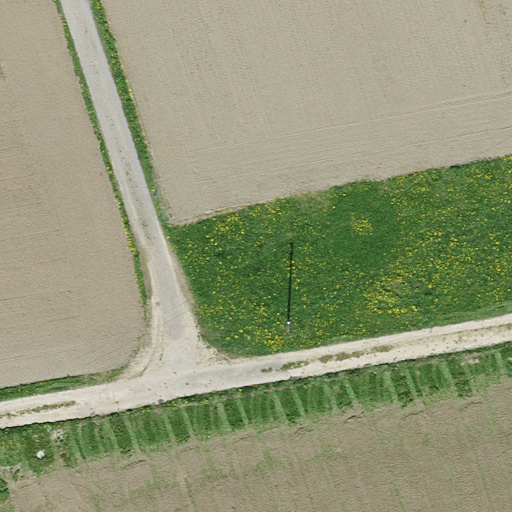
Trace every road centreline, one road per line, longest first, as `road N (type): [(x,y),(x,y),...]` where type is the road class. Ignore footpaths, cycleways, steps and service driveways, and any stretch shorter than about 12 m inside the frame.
road 1 (track): [(76,0),(193,383)]
road 2 (track): [(511,328),(193,383)]
road 3 (track): [(193,383),(0,413)]
